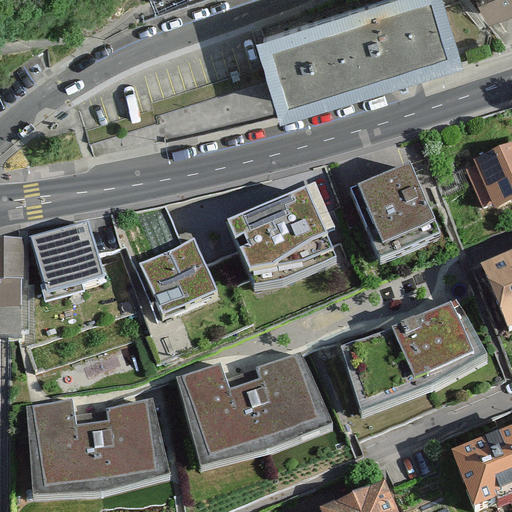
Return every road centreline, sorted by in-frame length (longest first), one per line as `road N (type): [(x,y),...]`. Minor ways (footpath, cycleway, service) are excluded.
road 1 (secondary): [(32,201),(293,151),(511,79)]
road 2 (residential): [(0,136),(60,87),(286,0)]
road 3 (residential): [(372,458),(511,402)]
